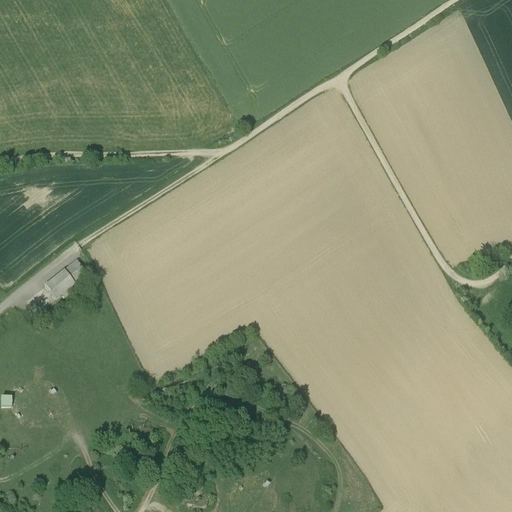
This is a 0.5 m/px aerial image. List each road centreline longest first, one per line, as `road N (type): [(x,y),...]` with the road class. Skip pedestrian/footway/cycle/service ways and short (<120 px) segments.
road 1 (track): [(141,511),(175,433),(205,400),(258,405),(333,456),(341,471),(336,511)]
road 2 (track): [(335,80),(451,275),(480,285),(511,268)]
road 3 (track): [(223,152),(78,244),(0,309)]
road 4 (track): [(0,162),(223,152)]
road 5 (track): [(453,0),(335,80)]
road 6 (track): [(335,80),(223,152)]
